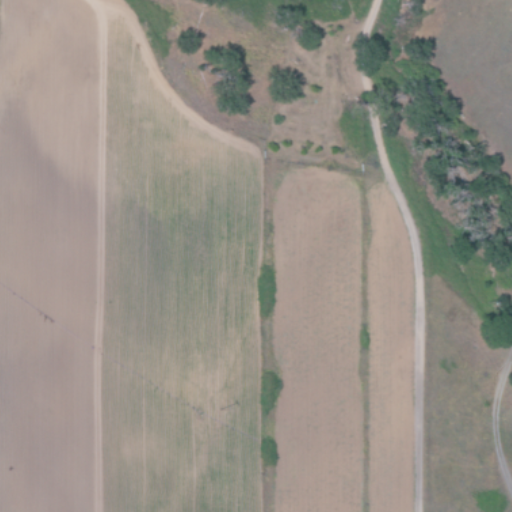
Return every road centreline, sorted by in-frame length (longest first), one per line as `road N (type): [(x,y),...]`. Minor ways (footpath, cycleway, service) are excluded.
road 1 (residential): [(413,511),(411,246),(357,73),(369,0)]
road 2 (residential): [(511,498),(488,425),(511,317)]
